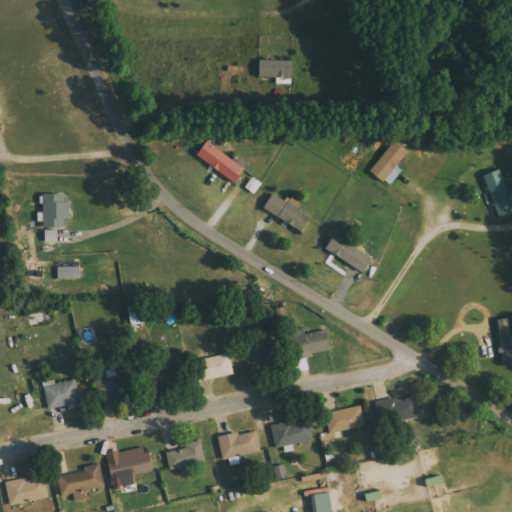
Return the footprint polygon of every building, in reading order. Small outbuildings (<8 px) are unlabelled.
[(261,84),(292,82),(292,61),(261,62),(261,84)] [(409,153),(396,142),(371,169),(390,186),(404,171),(398,166),(409,153)] [(248,165),(207,143),(199,158),(240,181),(248,165)] [(511,215),(511,195),(511,196),(503,170),(485,175),(499,220),(511,215)] [(303,203),(291,197),(289,201),(274,193),(265,208),(304,232),(313,217),(299,209),(303,203)] [(60,243),(60,228),(67,228),(67,219),(71,219),(70,194),(45,194),(46,213),(39,213),(39,222),(45,222),(45,229),(47,229),(47,243),(60,243)] [(22,231),(24,251),(32,250),(30,230),(22,231)] [(367,271),(375,256),(334,235),(326,250),(367,271)] [(133,325),(149,323),(147,305),(131,307),(133,325)] [(498,320),(503,367),(511,365),(511,335),(510,319),(498,320)] [(332,352),(330,330),(302,333),(304,354),(332,352)] [(235,375),(231,354),(204,360),(208,380),(235,375)] [(103,398),(126,398),(125,377),(103,378),(103,398)] [(57,384),(56,380),(45,382),(50,409),(70,405),(71,410),(83,407),(77,380),(57,384)] [(416,397),(380,404),(383,423),(419,416),(416,397)] [(366,427),(362,407),(319,416),(321,427),(329,425),(331,434),(366,427)] [(273,425),(276,447),(314,442),(311,420),(273,425)] [(262,452),(258,430),(219,438),(224,460),(262,452)] [(207,462),(202,443),(167,452),(172,470),(207,462)] [(108,455),(114,480),(151,472),(150,470),(154,469),(149,446),(108,455)] [(87,472),(59,477),(63,496),(106,488),(102,464),(86,467),(87,472)] [(7,484),(11,506),(51,498),(46,476),(7,484)] [(369,503),(384,499),(382,491),(368,494),(369,503)] [(334,511),(332,494),(315,496),(316,511),(334,511)]
